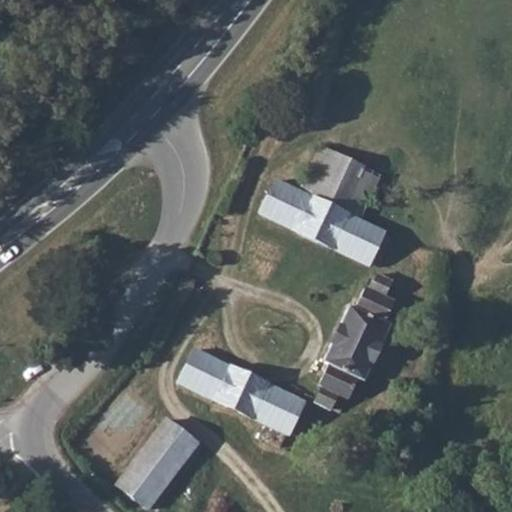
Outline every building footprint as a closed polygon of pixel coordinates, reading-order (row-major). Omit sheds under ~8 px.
[(321,147),(299,193),(361,223),(382,175),(321,147)] [(375,254),(385,233),(361,223),(299,193),(269,179),(255,210),(364,259),(368,250),(375,254)] [(345,300),(319,354),(322,355),(363,375),(387,320),(381,316),(395,282),(371,272),(365,284),(359,284),(350,300),(345,300)] [(279,430),(289,431),(305,398),(194,347),(180,378),(255,413),(250,427),(275,437),(279,430)] [(360,381),(363,375),(322,355),(313,376),(317,381),(313,393),(340,406),(349,388),(367,395),(371,390),(360,381)] [(117,489),(147,511),(187,511),(189,509),(178,500),(186,491),(172,478),(196,445),(165,423),(117,489)]
